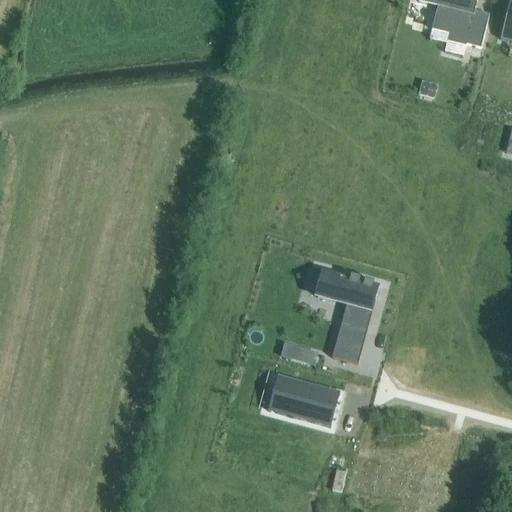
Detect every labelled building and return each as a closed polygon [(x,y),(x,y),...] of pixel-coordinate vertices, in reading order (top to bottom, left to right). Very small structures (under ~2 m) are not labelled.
[(418,0),(418,3),(437,8),(432,31),(449,35),(447,43),(466,48),(466,46),(481,50),(488,19),(474,15),(477,0),(418,0)] [(511,0),(511,1),(501,41),(511,44),(511,0)] [(419,96),(433,100),(437,88),(423,84),(419,96)] [(325,277),(318,301),(348,309),(343,327),(369,335),(374,316),(371,315),(378,289),(375,288),(375,286),(366,284),(365,286),(361,285),(361,283),(352,280),(351,282),(323,274),(322,276),(325,277)] [(335,348),(332,360),(357,366),(360,355),(335,348)] [(308,352),(304,365),(316,369),(319,355),(308,352)] [(440,384),(446,360),(425,354),(419,378),(440,384)] [(277,378),(268,412),(330,429),(340,395),(277,378)] [(366,465),(360,488),(405,500),(401,511),(444,511),(454,479),(438,475),(439,472),(412,465),(409,476),(366,465)]
